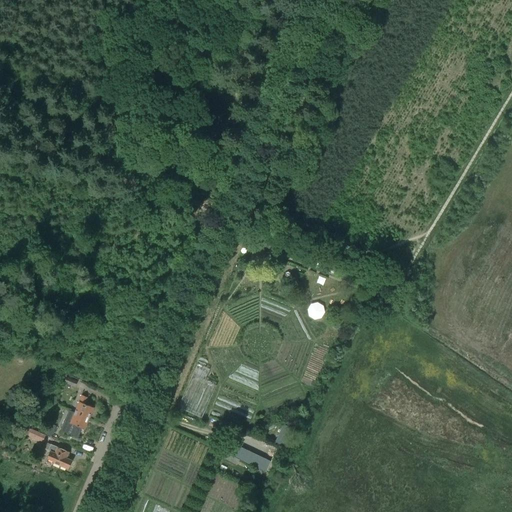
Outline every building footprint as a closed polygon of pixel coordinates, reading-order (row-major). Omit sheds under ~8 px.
[(267,242),(255,242),(255,250),(267,250),(267,242)] [(310,318),(325,317),(325,303),(309,303),(310,318)] [(203,382),(207,372),(195,366),(176,410),(200,420),(214,388),(203,382)] [(66,377),(64,383),(74,387),(76,382),(66,377)] [(82,395),(70,423),(67,430),(72,432),(75,425),(84,429),(93,408),(84,404),(87,397),(82,395)] [(279,440),(288,444),(296,426),(287,422),(279,440)] [(45,433),(51,436),(55,426),(49,423),(45,433)] [(27,436),(38,441),(41,434),(30,430),(27,436)] [(272,460),(227,442),(222,455),(233,459),(267,473),(272,460)] [(50,444),(50,445),(47,443),(41,456),(48,458),(47,459),(54,461),(53,463),(67,469),(71,460),(66,458),(69,453),(57,448),(58,447),(50,444)] [(222,455),(220,455),(219,459),(231,464),(233,459),(222,455)]
